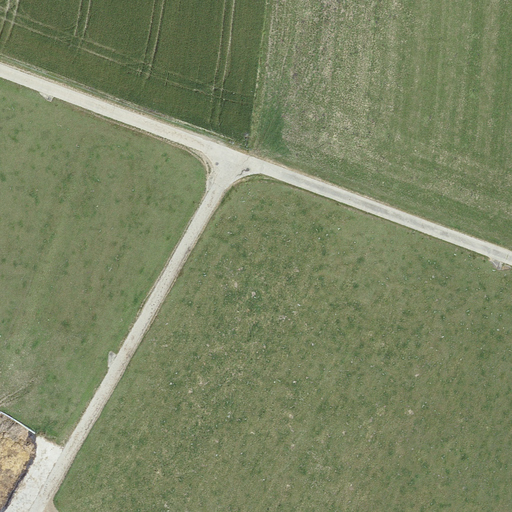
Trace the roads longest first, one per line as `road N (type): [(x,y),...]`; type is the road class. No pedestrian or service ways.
road 1 (track): [(511,259),(0,69)]
road 2 (track): [(236,157),(35,511)]
